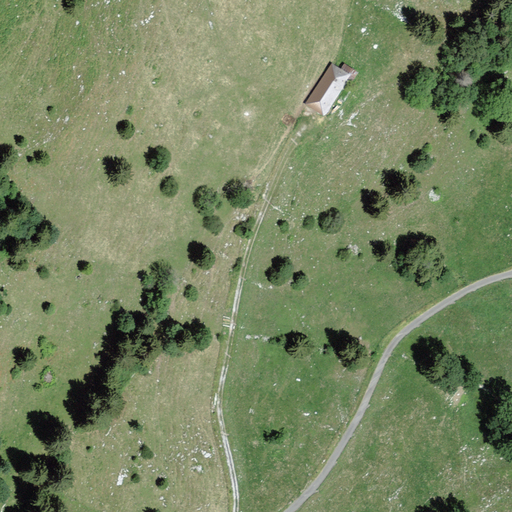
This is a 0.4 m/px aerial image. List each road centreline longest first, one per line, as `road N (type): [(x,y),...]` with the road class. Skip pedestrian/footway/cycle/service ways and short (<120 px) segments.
road 1 (track): [(234,511),(215,414),(236,277),(298,126)]
road 2 (track): [(279,511),(324,463),(390,343),(464,288),(511,270)]
